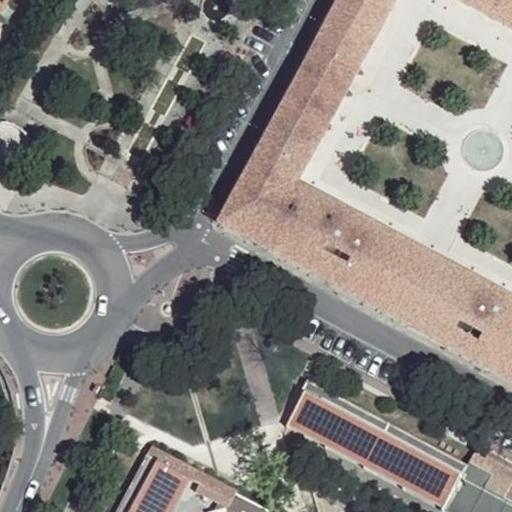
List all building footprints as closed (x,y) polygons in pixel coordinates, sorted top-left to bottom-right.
[(511,0),(342,0),(304,70),(221,224),(511,380),(511,0)] [(467,470),(315,388),(311,386),(290,426),(450,511),(472,511),(475,506),(453,493),(467,470)] [(156,447),(150,458),(190,479),(206,487),(246,508),(250,501),(241,495),(243,493),(156,447)] [(150,458),(121,511),(120,511),(171,511),(190,479),(150,458)] [(470,464),(467,470),(453,493),(475,506),(472,511),(511,511),(511,503),(487,490),(493,477),(470,464)] [(246,508),(206,487),(200,497),(222,508),(219,511),(269,511),(250,501),(246,508)]
